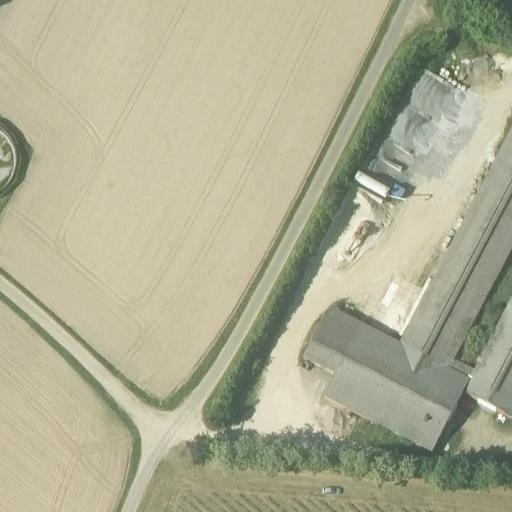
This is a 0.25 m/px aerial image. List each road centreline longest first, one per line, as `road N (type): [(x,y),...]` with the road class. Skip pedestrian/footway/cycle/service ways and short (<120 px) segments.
road 1 (unclassified): [(163,446),(186,424),(278,267),(411,0)]
road 2 (track): [(149,465),(178,479),(485,511)]
road 3 (unclassified): [(163,446),(0,291)]
